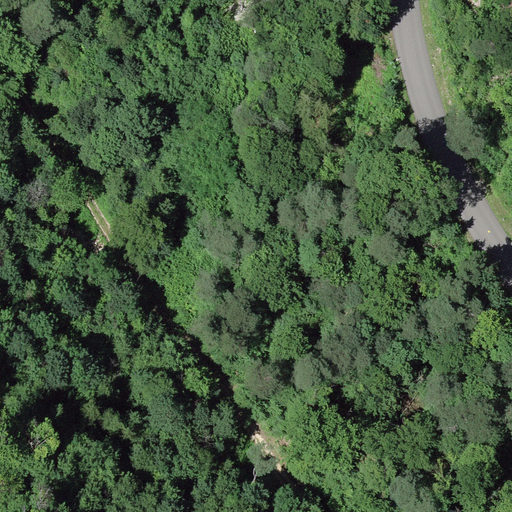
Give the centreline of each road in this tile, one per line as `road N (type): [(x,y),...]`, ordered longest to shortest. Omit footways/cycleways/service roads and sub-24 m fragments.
road 1 (track): [(312,511),(266,461),(0,75)]
road 2 (tertiary): [(404,0),(408,47),(432,123),(511,262)]
